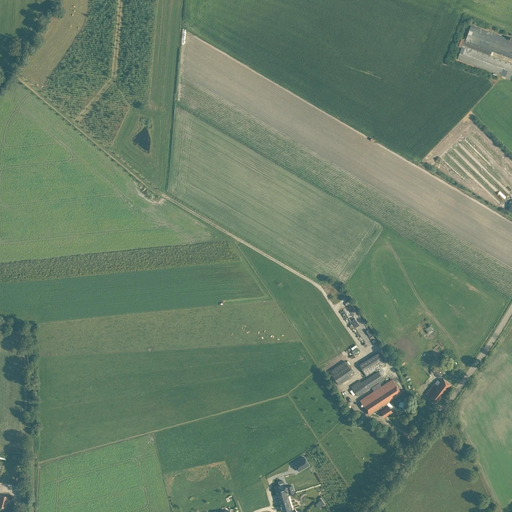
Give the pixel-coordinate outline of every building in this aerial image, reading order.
[(464,39),(462,45),(477,51),(490,56),(492,51),(511,58),(511,40),(471,25),(466,40),(464,39)] [(462,45),(457,59),(510,78),(511,73),(511,63),(490,56),(477,51),(462,45)] [(472,130),(511,168),(511,161),(475,126),(472,130)] [(511,171),(469,130),(466,133),(511,178),(511,171)] [(511,187),(511,181),(464,137),(462,140),(470,147),(468,149),(487,167),(488,165),(511,187)] [(503,200),(511,191),(459,143),(457,145),(466,153),(464,155),(455,147),(451,152),(450,152),(446,157),(446,156),(442,161),(471,188),(476,183),(480,186),(483,182),(503,200)] [(359,364),(366,376),(386,364),(378,352),(359,364)] [(345,361),(329,371),(337,383),(353,373),(345,361)] [(431,370),(438,377),(443,373),(436,365),(431,370)] [(402,393),(395,383),(392,379),(381,386),(379,382),(383,379),(378,371),(361,382),(359,380),(351,386),(357,396),(371,387),(374,391),(360,400),(367,410),(369,414),(379,408),(385,417),(392,412),(388,406),(387,406),(385,404),(402,393)] [(429,396),(433,399),(437,402),(450,385),(443,379),(437,386),(434,383),(426,394),(429,396)] [(365,417),(355,424),(360,431),(370,424),(365,417)] [(304,457),(294,463),(299,471),(309,465),(304,457)] [(283,480),(278,481),(279,485),(275,487),(277,495),(278,495),(278,494),(281,493),(282,497),(279,498),(278,498),(290,495),(289,494),(294,493),(292,485),(286,487),(284,484),(283,480)] [(313,493),(314,492),(312,490),(301,499),(307,506),(316,498),(313,493)] [(1,494),(0,497),(0,506),(6,508),(9,496),(1,494)] [(290,495),(278,498),(281,506),(280,506),(281,506),(282,508),(281,508),(281,509),(282,509),(282,511),(283,511),(286,511),(291,511),(286,496),(290,495)]
